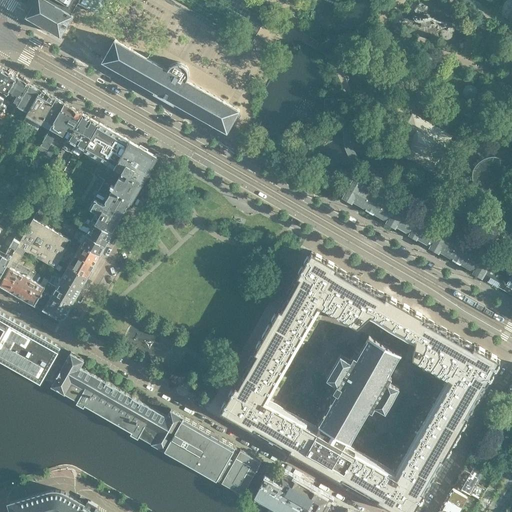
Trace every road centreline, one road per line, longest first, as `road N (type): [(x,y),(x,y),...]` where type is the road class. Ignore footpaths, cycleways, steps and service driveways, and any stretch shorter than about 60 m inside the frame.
road 1 (residential): [(66,334),(373,511)]
road 2 (tertiary): [(178,136),(413,272)]
road 3 (residential): [(178,136),(66,334)]
road 4 (residential): [(427,511),(511,361)]
road 5 (tertiary): [(62,70),(178,136)]
road 6 (tertiary): [(413,272),(445,302),(511,337)]
